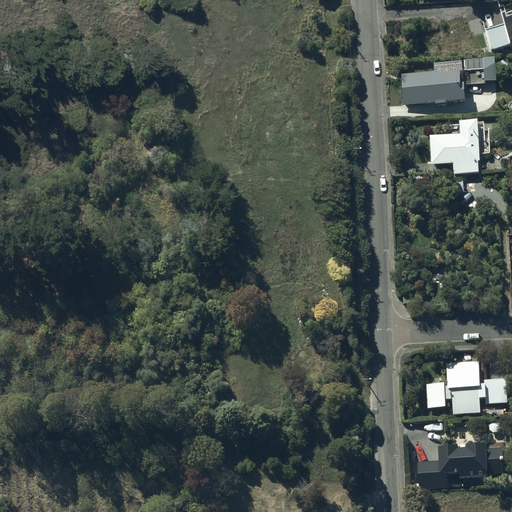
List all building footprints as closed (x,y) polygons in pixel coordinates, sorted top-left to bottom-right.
[(487,30),(494,51),(511,44),(511,14),(510,15),(509,11),(504,12),(507,24),(487,30)] [(485,57),(465,58),(467,84),(486,83),(485,57)] [(436,70),(410,72),(411,104),(467,98),(466,80),(463,81),(462,71),(464,71),(463,60),(440,62),(441,68),(436,68),(436,70)] [(461,133),(431,134),(432,163),(454,162),(454,172),(480,171),(480,159),(481,159),(481,153),(491,152),(490,128),(485,128),(485,121),(480,121),(480,118),(461,119),(461,133)] [(462,180),(452,180),(453,193),(463,192),(462,180)] [(480,360),(447,362),(449,384),(446,384),(445,382),(427,383),(429,407),(447,406),(447,399),(453,398),(454,414),(482,412),(481,397),(486,396),(487,402),(509,401),(507,377),(485,378),(485,382),(481,382),(480,360)] [(441,460),(419,461),(420,489),(449,488),(448,471),(460,471),(460,474),(506,473),(505,447),(488,447),(488,441),(469,442),(469,446),(460,446),(460,443),(441,444),(441,460)]
